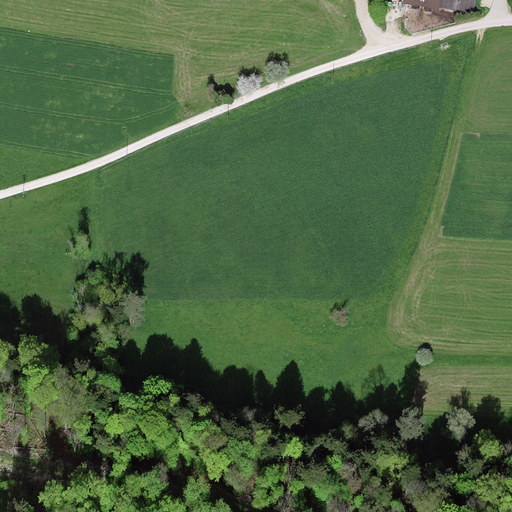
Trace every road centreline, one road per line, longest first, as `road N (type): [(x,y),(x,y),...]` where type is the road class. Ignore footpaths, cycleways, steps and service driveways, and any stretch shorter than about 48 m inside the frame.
road 1 (track): [(0,195),(91,167),(316,71),(405,45),(369,20),(364,0)]
road 2 (track): [(0,462),(254,511)]
